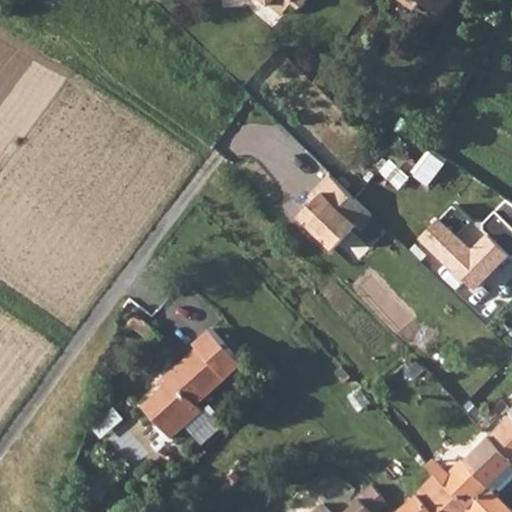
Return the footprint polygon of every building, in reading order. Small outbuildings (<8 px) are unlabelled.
[(270,0),(284,12),(294,2),(301,7),(307,0),(270,0)] [(426,0),(444,12),(453,0),(426,0)] [(418,173),(434,185),(452,158),(435,147),(418,173)] [(373,214),(332,174),(312,195),(316,199),(301,214),(335,247),(357,224),(361,227),(373,214)] [(493,291),(511,266),(511,195),(490,224),(496,229),(483,245),(445,216),(426,239),(493,291)] [(141,311),(133,319),(159,343),(167,335),(141,311)] [(246,364),(215,328),(199,343),(202,347),(172,373),(176,378),(146,404),(174,437),(205,410),(200,404),(246,364)] [(511,413),(490,436),(511,457),(511,467),(508,471),(511,475),(511,413)] [(439,467),(467,439),(448,419),(435,431),(428,424),(422,424),(418,427),(417,435),(424,443),(419,447),(439,467)] [(492,487),(508,471),(511,467),(511,457),(490,436),(445,482),(467,507),(490,484),(492,487)] [(79,489),(84,476),(71,469),(67,484),(79,489)] [(471,511),(467,507),(445,482),(437,474),(426,488),(399,511),(471,511)] [(213,482),(217,485),(223,479),(218,475),(213,482)] [(511,511),(511,506),(492,487),(490,484),(467,507),(471,511),(511,511)] [(348,511),(381,511),(389,504),(375,487),(348,511)] [(334,511),(326,503),(316,511),(334,511)]
